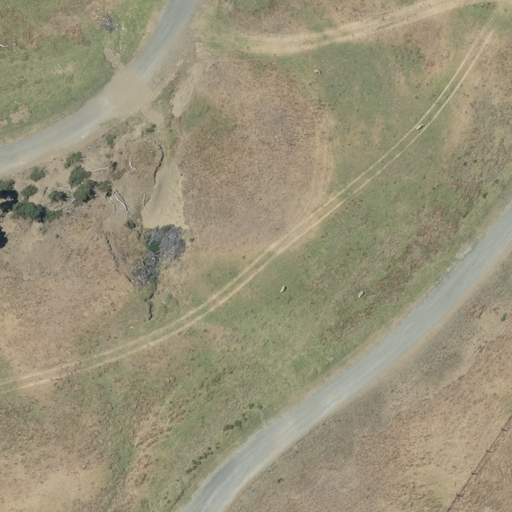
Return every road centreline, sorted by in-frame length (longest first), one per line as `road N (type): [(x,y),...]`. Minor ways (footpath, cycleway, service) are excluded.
road 1 (track): [(197,511),(232,458),(384,367),(473,289),(511,238)]
road 2 (track): [(191,0),(131,100),(0,163)]
